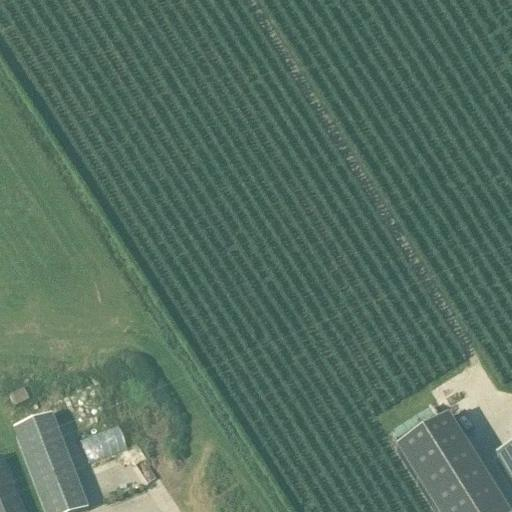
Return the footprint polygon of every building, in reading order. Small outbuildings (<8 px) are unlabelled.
[(52,418),(12,434),(42,511),(88,511),(89,511),(52,418)] [(502,511),(447,422),(395,454),(431,511),(502,511)] [(86,464),(125,451),(118,429),(78,442),(86,464)] [(511,454),(496,465),(511,491),(511,454)] [(0,511),(23,511),(3,459),(0,460),(0,511)]
